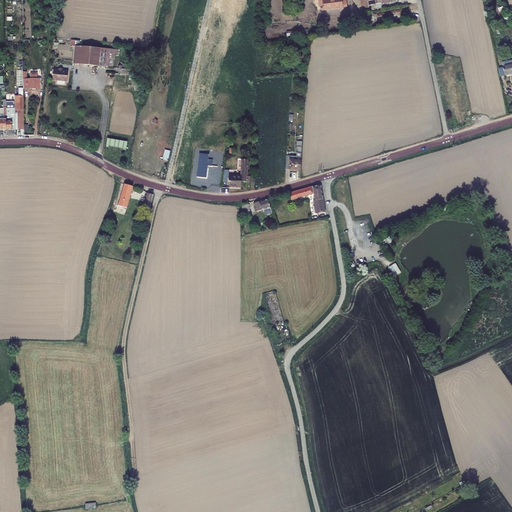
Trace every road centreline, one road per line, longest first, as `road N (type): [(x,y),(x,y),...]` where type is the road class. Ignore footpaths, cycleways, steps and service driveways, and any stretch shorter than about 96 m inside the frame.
road 1 (unclassified): [(324,177),(342,293),(287,363),(318,511)]
road 2 (track): [(134,471),(122,349),(159,187)]
road 3 (tertiary): [(324,177),(218,198),(117,170)]
road 4 (unclassified): [(419,0),(447,140)]
road 5 (tertiary): [(447,140),(324,177)]
road 6 (tertiary): [(0,142),(62,145),(117,170)]
